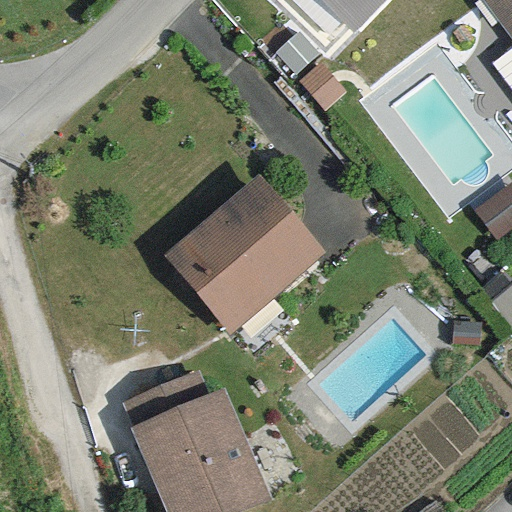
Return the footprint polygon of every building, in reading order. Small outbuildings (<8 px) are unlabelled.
[(108,0),(90,0),(98,10),(108,0)] [(326,0),(302,0),(348,39),(359,27),(326,0)] [(334,0),(363,28),(391,0),(334,0)] [(480,0),(511,42),(511,18),(498,0),(480,0)] [(511,0),(498,0),(511,18),(511,0)] [(511,54),(493,69),(511,94),(511,54)] [(254,190),(177,257),(227,316),(261,285),(266,291),(310,252),(254,190)] [(193,378),(129,406),(173,511),(228,511),(259,499),(218,403),(206,408),(193,378)]
